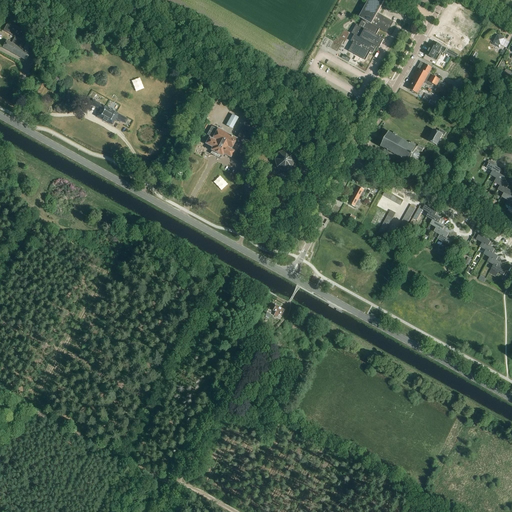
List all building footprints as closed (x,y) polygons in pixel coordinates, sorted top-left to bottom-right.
[(361,19),(371,24),(379,29),(387,33),(393,22),(378,13),(385,0),(368,0),(359,18),(361,19)] [(446,42),(465,50),(470,38),(467,36),(475,16),(458,8),(448,31),(450,32),(446,42)] [(352,41),(347,50),(349,51),(364,60),(369,51),(370,51),(372,52),(375,46),(379,48),(383,39),(375,35),(379,29),(371,24),(361,19),(358,25),(356,24),(351,33),(353,33),(349,40),(352,41)] [(27,32),(8,22),(3,31),(15,37),(11,43),(7,41),(3,48),(26,61),(30,54),(31,52),(28,51),(32,43),(28,41),(23,50),(21,48),(24,42),(22,41),(27,32)] [(505,37),(500,34),(499,36),(498,36),(495,34),(492,40),(495,42),(493,44),(499,48),(501,45),(504,46),(507,41),(504,39),(503,39),(505,37)] [(445,52),(447,49),(434,42),(432,45),(431,45),(426,54),(431,57),(431,58),(437,61),(442,51),(445,52)] [(473,52),(469,60),(473,63),(478,54),(473,52)] [(440,79),(429,74),(432,68),(421,62),(411,78),(412,79),(414,80),(409,89),(418,94),(420,95),(420,94),(418,93),(424,82),(431,86),(432,84),(436,86),(440,79)] [(97,117),(112,125),(115,120),(116,121),(116,122),(117,122),(119,122),(120,123),(121,121),(125,124),(128,119),(113,111),(112,109),(110,108),(108,109),(95,102),(96,100),(93,99),(90,104),(99,109),(97,112),(99,113),(97,117)] [(232,115),(226,125),(232,129),(238,118),(232,115)] [(244,125),(241,131),(237,139),(218,129),(217,130),(212,126),(207,135),(210,136),(210,138),(209,137),(206,144),(212,148),(211,150),(212,151),(210,154),(220,159),(222,156),(222,157),(224,154),(230,158),(234,152),(235,152),(238,148),(245,152),(250,142),(251,142),(257,132),(244,125)] [(444,136),(446,133),(440,130),(438,132),(434,130),(428,141),(437,146),(443,135),(444,136)] [(403,139),(403,140),(400,138),(400,137),(399,138),(396,136),(397,136),(396,136),(397,134),(394,132),(393,134),(392,134),(389,132),(390,132),(389,132),(388,132),(388,133),(381,146),(380,146),(381,147),(380,147),(381,148),(381,147),(384,149),(384,151),(387,153),(388,151),(391,153),(392,153),(395,155),(398,156),(398,157),(399,157),(402,158),(402,159),(401,160),(404,162),(405,161),(406,161),(409,162),(409,163),(409,162),(410,163),(410,162),(411,160),(413,161),(416,161),(418,160),(419,160),(418,159),(419,157),(420,157),(420,155),(420,154),(419,154),(418,152),(419,152),(418,152),(419,150),(422,152),(424,148),(419,145),(418,146),(411,142),(411,143),(410,143),(410,144),(407,142),(407,141),(406,142),(403,140),(404,140),(403,139)] [(295,162),(293,155),(293,154),(286,151),(286,150),(286,151),(279,153),(278,153),(275,160),(274,160),(275,160),(277,167),(277,168),(283,171),(284,171),(291,169),(292,169),(295,162)] [(497,168),(498,166),(494,164),(495,163),(489,160),(488,162),(487,162),(485,166),(493,171),(499,174),(501,170),(497,168)] [(490,175),(496,178),(503,182),(505,177),(501,175),(503,171),(501,170),(499,174),(493,171),(490,175)] [(506,189),(509,185),(505,183),(507,178),(505,177),(503,182),(496,178),(494,182),(500,186),(506,189)] [(510,196),(511,193),(511,191),(508,190),(511,186),(509,185),(506,189),(500,186),(498,190),(504,193),(510,196)] [(359,187),(349,204),(354,207),(356,204),(358,206),(360,202),(358,201),(361,196),(363,197),(365,194),(363,192),(364,190),(359,187)] [(511,202),(511,193),(510,196),(504,193),(502,197),(508,200),(511,202)] [(279,206),(280,204),(282,205),(286,198),(278,194),(275,201),(276,201),(274,204),(278,206),(278,205),(279,206)] [(435,216),(437,212),(425,205),(423,208),(421,206),(418,211),(417,210),(415,214),(415,215),(416,213),(420,215),(423,209),(429,213),(435,216)] [(426,217),(432,220),(439,223),(441,219),(437,217),(439,213),(437,212),(435,216),(429,213),(426,217)] [(432,230),(434,231),(436,227),(442,231),(445,227),(441,224),(443,220),(441,219),(439,223),(432,220),(430,224),(434,226),(432,230)] [(436,227),(434,231),(440,235),(446,238),(449,234),(445,232),(447,228),(445,227),(442,231),(436,227)] [(450,235),(449,234),(446,238),(440,235),(438,239),(450,246),(452,242),(448,239),(450,235)] [(488,246),(491,242),(478,235),(476,239),(482,243),(488,246)] [(492,253),(495,249),(490,247),(493,243),(491,242),(488,246),(482,243),(480,247),(486,250),(492,253)] [(496,261),(498,257),(494,254),(496,250),(495,249),(492,253),(486,250),(484,254),(490,257),(496,261)] [(500,268),(502,264),(498,262),(500,258),(498,257),(496,261),(490,257),(487,261),(493,265),(500,268)] [(500,268),(493,265),(491,269),(503,276),(506,271),(502,269),(505,265),(504,265),(502,264),(500,268)] [(281,316),(284,310),(275,306),(272,311),(275,313),(274,315),(277,317),(279,315),(281,316)]
